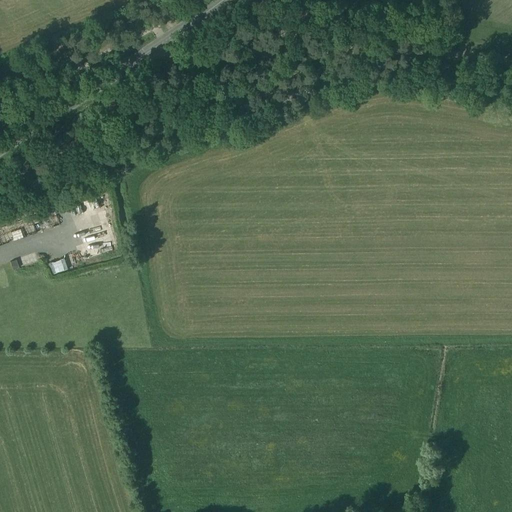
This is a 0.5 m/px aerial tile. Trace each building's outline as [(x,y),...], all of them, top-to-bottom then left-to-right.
[(52,211),(0,228),(0,245),(57,226),(52,211)] [(104,219),(97,222),(100,230),(107,228),(104,219)] [(86,243),(95,242),(93,226),(85,227),(86,243)] [(106,230),(99,233),(103,242),(111,239),(106,230)] [(18,268),(16,260),(10,262),(13,270),(18,268)]
